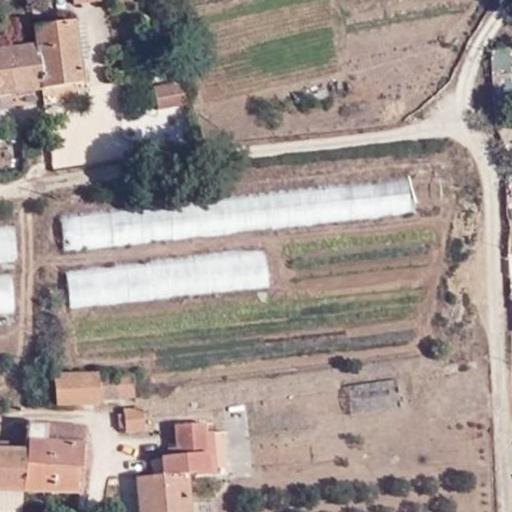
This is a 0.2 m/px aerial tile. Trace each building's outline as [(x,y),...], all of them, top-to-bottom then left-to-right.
[(42,46),(48,92),(87,87),(79,26),(39,31),(42,46)] [(0,98),(48,92),(42,46),(0,50),(0,98)] [(508,121),(502,49),(484,58),(494,121),(494,122),(508,121)] [(159,86),(159,92),(160,108),(189,107),(188,83),(159,86)] [(160,108),(159,92),(131,94),(134,140),(191,135),(189,107),(160,108)] [(438,175),(60,218),(64,253),(443,209),(438,175)] [(13,224),(0,225),(0,264),(19,263),(13,224)] [(265,248),(65,273),(69,307),(272,287),(265,248)] [(11,273),(0,274),(0,313),(14,313),(11,273)] [(103,367),(102,367),(107,392),(145,389),(143,363),(103,367)] [(63,371),(66,403),(107,398),(107,392),(102,367),(63,371)] [(356,382),(358,409),(398,407),(397,380),(356,382)] [(149,408),(133,407),(131,422),(148,425),(149,408)] [(91,426),(34,421),(33,448),(31,489),(87,491),(91,426)] [(0,489),(31,489),(33,448),(0,447),(0,489)] [(205,469),(204,453),(171,455),(172,473),(148,475),(149,511),(162,511),(177,511),(198,511),(199,469),(205,469)]
